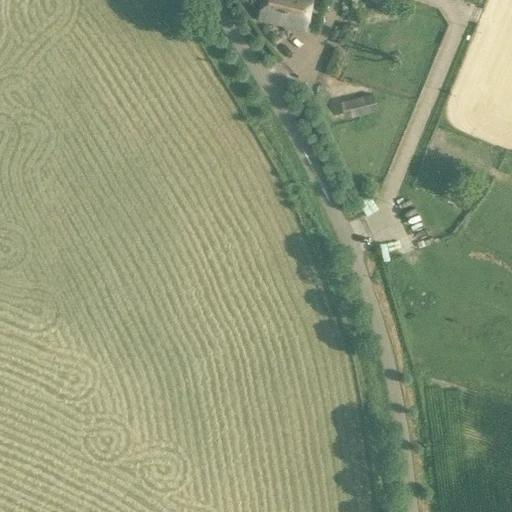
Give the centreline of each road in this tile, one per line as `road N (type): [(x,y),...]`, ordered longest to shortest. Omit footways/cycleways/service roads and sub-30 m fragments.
road 1 (unclassified): [(328,199),(355,250),(386,358),(407,511)]
road 2 (unclassified): [(328,199),(209,0)]
